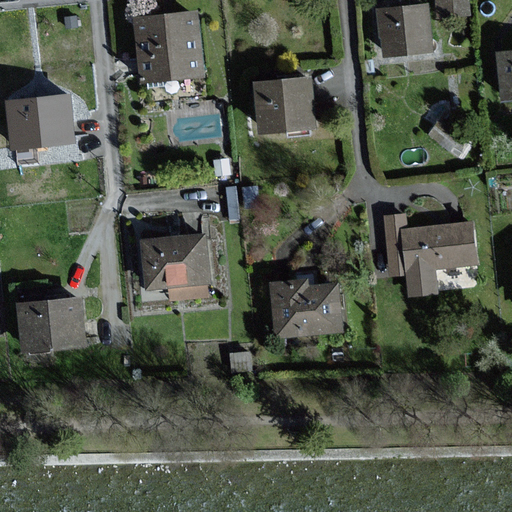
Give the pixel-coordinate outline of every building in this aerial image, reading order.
[(472,0),(439,0),(442,18),(473,15),(472,0)] [(434,4),(381,10),(387,58),(439,52),(434,4)] [(206,10),(138,17),(145,85),(213,78),(206,10)] [(511,50),(501,52),(505,100),(511,99),(511,50)] [(309,80),(256,85),(261,133),(314,128),(309,80)] [(73,95),(11,103),(17,152),(79,144),(73,95)] [(407,213),(385,214),(390,275),(407,273),(409,295),(440,292),(438,269),(481,266),(478,223),(409,229),(407,213)] [(206,234),(141,241),(146,291),(164,289),(165,302),(204,298),(202,283),(211,282),(206,234)] [(314,279),(275,282),(279,340),(346,335),(343,283),(315,285),(314,279)] [(87,299),(22,307),(28,355),(92,348),(87,299)]
